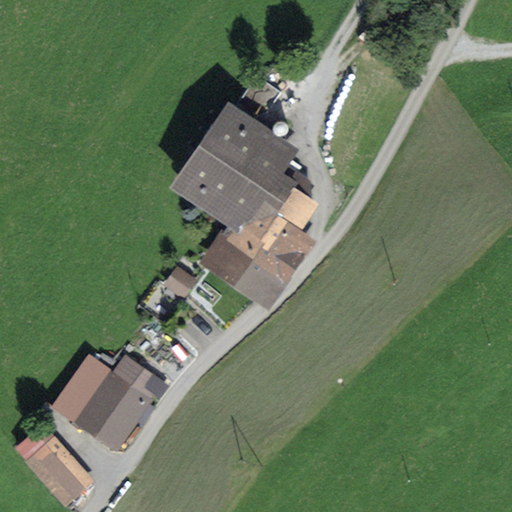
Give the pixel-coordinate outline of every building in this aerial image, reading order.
[(244,106),(257,123),(275,108),(262,91),(244,106)] [(293,266),(306,247),(287,234),(308,203),(307,182),(281,164),(286,157),(226,116),(183,179),(243,220),(217,257),(266,291),(286,261),(293,266)] [(177,268),(166,289),(188,301),(199,280),(177,268)] [(111,378),(82,420),(115,443),(144,401),(111,378)] [(43,422),(14,449),(70,507),(99,479),(43,422)]
